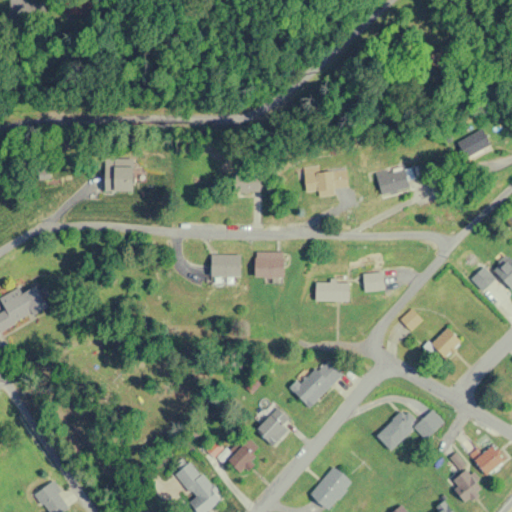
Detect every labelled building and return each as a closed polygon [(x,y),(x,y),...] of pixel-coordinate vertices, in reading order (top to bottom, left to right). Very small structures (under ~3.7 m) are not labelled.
[(465,160),(491,146),(481,129),(456,143),(465,160)] [(132,166),(103,166),(103,193),(132,193),(132,166)] [(347,188),(346,170),(315,171),(314,166),(303,167),(304,195),(334,193),(334,189),(347,188)] [(380,196),(409,190),(404,166),(375,172),(380,196)] [(259,192),(259,174),(234,174),(234,192),(259,192)] [(282,251),(253,251),(253,277),(282,277),(282,251)] [(239,276),(239,254),(209,254),(209,276),(239,276)] [(511,265),(501,261),(495,278),(511,284),(511,265)] [(482,290),(493,280),(483,269),(472,278),(482,290)] [(363,272),(363,290),(382,290),(382,272),(363,272)] [(314,280),(314,300),(347,300),(347,280),(314,280)] [(0,303),(4,311),(0,312),(0,331),(47,307),(33,281),(0,299),(0,303)] [(399,320),(411,331),(422,320),(411,308),(399,320)] [(429,345),(444,359),(461,342),(446,327),(429,345)] [(343,373),(325,355),(291,390),(308,408),(343,373)] [(255,428),(271,446),(294,425),(277,407),(255,428)] [(389,451),(414,428),(425,439),(443,422),(432,409),(417,423),(403,408),(374,435),(389,451)] [(225,460),(238,474),(261,453),(247,439),(225,460)] [(207,449),(213,456),(222,449),(216,441),(207,449)] [(472,461),(487,476),(503,460),(489,445),(472,461)] [(351,483),(333,466),(308,494),(327,510),(351,483)] [(448,484),(466,503),(482,488),(464,469),(448,484)] [(207,511),(221,502),(210,487),(187,504),(192,511),(207,511)]
